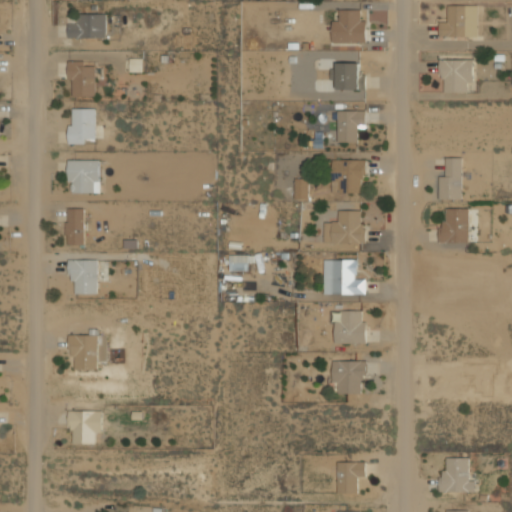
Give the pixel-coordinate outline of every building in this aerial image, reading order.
[(468,37),(468,4),(449,4),(449,16),(440,16),(440,37),(468,37)] [(366,42),(366,9),(342,9),(342,19),(332,19),(332,41),(366,42)] [(107,13),(79,13),(79,24),(68,24),(68,38),(107,38),(107,13)] [(144,71),(144,58),(130,58),(130,71),(144,71)] [(473,58),(440,58),(440,90),(473,90),(473,58)] [(96,98),(95,60),(69,60),(69,98),(96,98)] [(366,69),(360,69),(360,61),(337,61),(337,89),(366,89),(366,69)] [(95,108),(69,108),(69,143),(95,143),(95,108)] [(366,109),(338,109),(338,141),(356,141),(356,130),(366,130),(366,109)] [(462,156),(440,156),(440,198),(462,198),(462,156)] [(69,193),(101,193),(101,159),(69,159),(69,193)] [(366,159),(332,159),(332,192),(366,192),(366,159)] [(295,178),(295,198),(310,198),(310,178),(295,178)] [(67,245),(85,245),(85,208),(67,208),(67,245)] [(469,208),(447,208),(447,220),(439,220),(439,241),(469,241),(469,208)] [(365,210),(336,209),(336,220),(324,220),(324,242),(365,243),(365,210)] [(248,270),(249,255),(230,254),(230,270),(248,270)] [(366,293),(366,276),(357,276),(357,258),(324,258),(324,293),(366,293)] [(99,259),(69,259),(69,281),(79,281),(79,294),(99,294),(99,259)] [(366,310),(335,310),(335,341),(366,341),(366,310)] [(98,368),(98,334),(71,334),(71,368),(98,368)] [(366,360),(332,360),(332,382),(340,382),(340,392),(366,392),(366,360)] [(102,410),(70,410),(70,442),(94,442),(94,433),(102,433),(102,410)] [(476,491),(476,478),(469,478),(469,457),(448,457),(448,467),(440,467),(440,491),(476,491)] [(338,461),(338,496),(357,496),(357,477),(366,477),(366,461),(338,461)]
